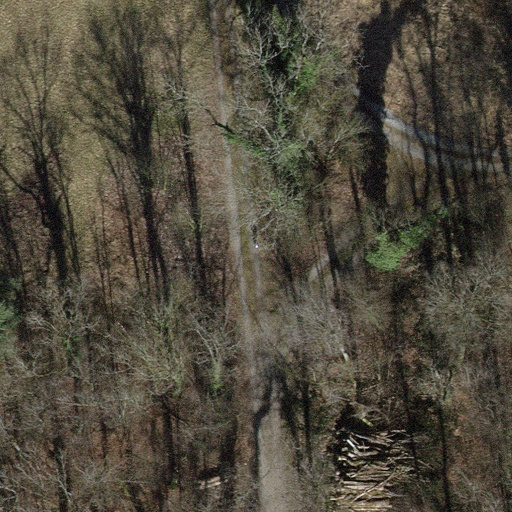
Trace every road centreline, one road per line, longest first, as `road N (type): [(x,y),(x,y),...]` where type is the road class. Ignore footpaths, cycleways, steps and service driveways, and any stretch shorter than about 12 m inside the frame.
road 1 (track): [(279,511),(217,0)]
road 2 (track): [(511,160),(428,162),(376,139),(292,0)]
road 3 (track): [(428,162),(297,299),(264,353)]
